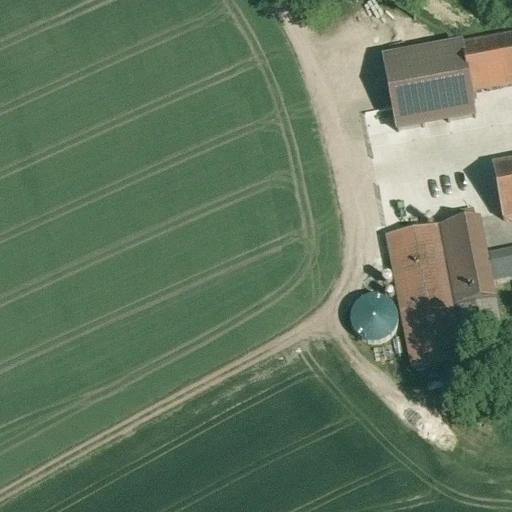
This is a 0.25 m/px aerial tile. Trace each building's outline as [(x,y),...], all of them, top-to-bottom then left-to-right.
[(511,38),(436,53),(445,100),(511,87),(511,38)] [(428,71),(412,74),(419,112),(435,109),(428,71)] [(511,163),(493,168),(503,223),(511,221),(511,163)] [(471,255),(465,224),(441,229),(456,308),(494,301),(484,253),(471,255)] [(441,229),(387,239),(413,371),(468,360),(466,352),(464,352),(456,308),(441,229)] [(384,301),(378,300),(373,299),(368,300),(364,302),(359,305),(356,308),(354,312),(352,315),(351,317),(351,320),(350,324),(351,327),(351,329),(352,332),(354,336),(357,340),(360,342),(362,344),(366,346),(371,347),(375,347),(379,346),(382,345),(386,344),(389,342),(392,339),(394,336),(395,334),(397,332),(398,328),(398,325),(398,322),(398,319),(397,317),(396,314),(394,310),(392,307),(390,305),(388,303),(384,301)] [(494,301),(456,308),(464,352),(466,352),(502,345),(494,301)]
